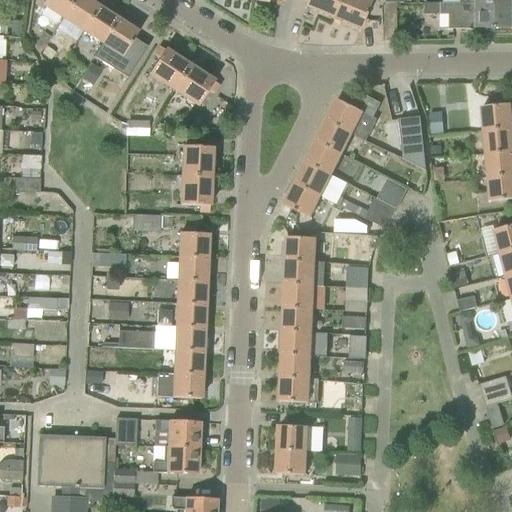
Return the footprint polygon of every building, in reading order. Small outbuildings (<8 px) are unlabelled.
[(75,0),(46,0),(43,7),(63,19),(75,0)] [(85,0),(75,0),(63,19),(82,32),(98,8),(85,0)] [(307,0),(305,7),(332,19),(339,0),(307,0)] [(339,0),(332,19),(360,30),(370,5),(358,0),(339,0)] [(447,30),(473,30),(508,30),(508,5),(459,5),(439,4),(439,15),(442,15),(447,15),(447,30)] [(383,42),(384,42),(396,42),(396,5),(385,5),(382,11),(383,42)] [(98,8),(82,32),(102,45),(118,21),(98,8)] [(21,36),(22,22),(12,21),(11,35),(21,36)] [(138,34),(118,21),(102,45),(94,57),(127,79),(147,49),(134,40),(138,34)] [(36,46),(41,54),(51,38),(43,33),(36,46)] [(51,60),(56,53),(47,48),(42,55),(51,60)] [(159,59),(148,76),(159,82),(175,58),(160,48),(155,56),(159,59)] [(159,82),(173,92),(189,67),(175,58),(159,82)] [(93,86),(102,72),(91,65),(82,79),(93,86)] [(173,92),(188,101),(204,77),(189,67),(173,92)] [(188,101),(198,107),(208,91),(213,94),(219,86),(204,77),(188,101)] [(377,121),(364,114),(338,101),(328,122),(353,135),(353,136),(367,142),(377,121)] [(483,109),(485,132),(511,129),(511,121),(511,106),(483,109)] [(31,112),(30,121),(40,122),(41,112),(31,112)] [(420,114),(398,116),(402,160),(425,168),(420,114)] [(444,135),(442,114),(430,115),(432,136),(444,135)] [(328,122),(317,143),(343,156),(353,136),(353,135),(328,122)] [(487,156),(511,153),(511,129),(485,132),(487,156)] [(41,134),(31,134),(30,146),(41,147),(41,134)] [(183,148),(183,159),(211,161),(212,143),(202,143),(202,148),(183,148)] [(306,164),(332,177),(343,156),(317,143),(306,164)] [(442,155),(442,147),(431,148),(432,156),(442,155)] [(511,153),(487,156),(490,179),(511,176),(511,153)] [(40,170),(41,157),(21,156),(21,169),(22,169),(21,180),(39,180),(40,170)] [(211,161),(183,159),(182,177),(211,178),(211,161)] [(321,198),(332,177),(306,164),(296,185),(321,198)] [(436,182),(445,181),(444,169),(435,170),(436,182)] [(492,203),(511,200),(511,176),(490,179),(492,203)] [(211,178),(182,177),(181,194),(210,196),(211,178)] [(15,194),(39,194),(40,180),(39,180),(21,180),(16,179),(15,194)] [(408,191),(388,180),(384,187),(404,198),(408,191)] [(296,185),(285,207),(311,219),(321,198),(296,185)] [(181,206),(199,207),(199,213),(209,213),(210,196),(181,194),(181,206)] [(376,199),(369,213),(366,220),(385,229),(397,211),(376,199)] [(339,207),(366,220),(369,213),(342,200),(339,207)] [(132,232),(144,232),(161,233),(161,217),(132,216),(132,232)] [(368,228),(356,222),(335,221),(335,234),(368,235),(368,228)] [(511,227),(494,232),(500,255),(511,251),(511,227)] [(207,259),(208,236),(180,234),(179,258),(207,259)] [(36,252),(36,240),(12,238),(11,251),(36,252)] [(288,239),(287,263),(316,264),(317,240),(288,239)] [(511,251),(500,255),(501,256),(507,278),(511,276),(511,251)] [(61,254),(46,253),(45,265),(60,265),(61,254)] [(457,253),(447,255),(450,267),(460,265),(457,253)] [(112,269),(122,269),(125,269),(125,256),(122,256),(112,255),(112,269)] [(207,259),(179,258),(178,281),(206,283),(207,259)] [(286,286),(315,288),(316,264),(287,263),(286,286)] [(370,270),(369,270),(347,268),(345,288),(368,290),(370,270)] [(466,272),(453,276),(456,289),(469,285),(466,272)] [(106,291),(118,291),(119,279),(106,278),(106,291)] [(206,283),(178,281),(177,305),(205,306),(206,283)] [(286,286),(285,309),(314,311),(315,288),(286,286)] [(327,307),(327,302),(339,303),(339,297),(338,297),(338,288),(320,287),(319,306),(327,307)] [(346,290),(346,313),(368,314),(369,291),(346,290)] [(457,302),(460,313),(478,308),(475,297),(457,302)] [(56,311),(56,300),(27,299),(26,310),(56,311)] [(56,300),(56,311),(67,310),(68,300),(56,300)] [(128,322),(128,305),(109,304),(108,322),(128,322)] [(205,306),(177,305),(176,328),(204,330),(205,306)] [(284,333),(313,334),(314,311),(285,309),(284,333)] [(469,313),(457,317),(466,351),(479,347),(477,340),(471,337),(468,326),(472,320),(469,313)] [(24,322),(7,321),(7,329),(24,330),(24,322)] [(204,330),(176,328),(175,352),(203,353),(204,330)] [(118,345),(118,349),(153,351),(154,334),(119,332),(118,345)] [(313,334),(284,333),(283,356),(311,357),(313,334)] [(353,339),(352,351),(366,352),(367,340),(353,339)] [(33,346),(21,345),(11,345),(10,358),(32,360),(33,346)] [(481,349),(469,353),(474,367),(485,364),(481,349)] [(174,371),(174,374),(174,375),(202,377),(203,353),(175,352),(174,371)] [(311,357),(283,356),(282,379),(310,381),(310,380),(311,357)] [(364,375),(365,364),(345,363),(344,374),(364,375)] [(64,387),(65,371),(49,370),(48,386),(64,387)] [(101,386),(102,373),(100,373),(88,372),(86,371),(85,384),(101,386)] [(163,374),(163,375),(157,375),(156,398),(173,399),(201,400),(202,377),(174,375),(174,374),(163,374)] [(511,396),(506,378),(481,386),(480,386),(487,408),(511,400),(511,396)] [(281,403),(309,405),(318,405),(320,381),(310,380),(310,381),(282,379),(281,403)] [(502,419),(491,423),(493,430),(505,427),(502,419)] [(116,420),(115,432),(136,433),(136,421),(116,420)] [(198,449),(200,424),(155,421),(154,432),(153,448),(167,449),(168,448),(198,449)] [(308,429),(280,427),(279,451),(307,453),(308,429)] [(500,445),(511,441),(507,428),(495,432),(500,445)] [(117,446),(133,446),(133,436),(117,435),(117,446)] [(115,440),(39,437),(36,487),(62,488),(62,500),(52,500),(51,511),(84,511),(84,509),(93,510),(93,502),(103,502),(102,511),(112,511),(113,497),(112,497),(113,484),(113,471),(114,471),(115,440)] [(361,453),(361,441),(349,440),(349,452),(361,453)] [(197,475),(198,449),(168,448),(167,449),(153,448),(152,474),(134,473),(133,485),(133,486),(177,487),(177,475),(197,475)] [(279,451),(277,475),(306,477),(307,453),(279,451)] [(360,458),(347,457),(346,478),(360,479),(360,458)] [(10,462),(10,471),(10,472),(22,473),(23,462),(10,462)] [(0,481),(9,481),(22,482),(22,473),(10,472),(10,471),(0,471),(0,481)] [(113,471),(113,484),(133,485),(134,473),(134,472),(114,471),(113,471)] [(112,497),(113,497),(133,498),(133,486),(133,485),(113,484),(112,497)] [(10,498),(20,499),(21,499),(21,489),(9,488),(10,497),(10,498)] [(10,498),(10,497),(7,497),(6,507),(19,508),(20,499),(10,498)] [(215,511),(216,500),(170,498),(170,511),(184,511),(215,511)] [(280,511),(281,501),(262,500),(261,511),(280,511)]
